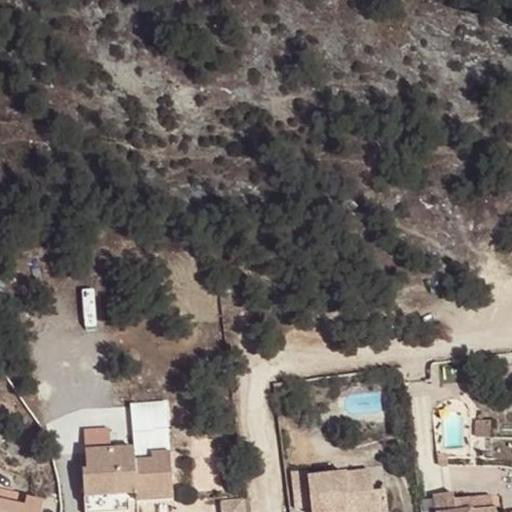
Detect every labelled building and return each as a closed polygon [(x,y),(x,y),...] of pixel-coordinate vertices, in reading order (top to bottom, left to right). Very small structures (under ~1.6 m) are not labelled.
[(489,439),(489,422),(478,422),(478,439),(489,439)] [(174,500),(170,454),(151,455),(152,462),(135,463),(135,449),(93,452),(95,471),(87,472),(83,472),(85,499),(136,496),(136,503),(174,500)] [(95,471),(93,452),(86,452),(87,472),(95,471)] [(447,467),(447,456),(438,455),(438,464),(438,465),(439,466),(440,466),(447,467)] [(371,472),(308,478),(308,473),(292,474),(295,511),(311,509),(311,511),(387,511),(385,492),(373,494),(371,472)] [(496,511),(496,509),(475,511),(472,511),(471,500),(455,502),(453,494),(434,497),(436,511),(496,511)] [(136,496),(85,499),(85,511),(130,511),(130,503),(136,503),(136,496)] [(226,499),(226,511),(253,511),(252,497),(226,499)] [(474,511),(492,510),(491,498),(471,500),(472,511),(474,511)] [(25,507),(0,501),(0,511),(42,511),(44,503),(27,499),(25,507)]
